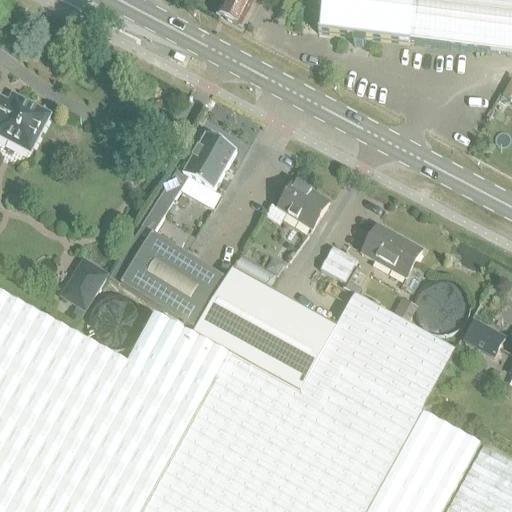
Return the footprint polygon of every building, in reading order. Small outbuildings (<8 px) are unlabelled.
[(241,30),(256,0),(227,0),(218,19),(241,30)] [(511,0),(320,0),(316,36),(511,60),(511,0)] [(511,83),(502,98),(511,103),(511,101),(511,83)] [(0,139),(31,156),(51,119),(15,100),(10,109),(0,104),(0,139)] [(189,181),(179,196),(213,215),(221,200),(220,199),(213,195),(235,156),(219,147),(220,145),(222,143),(212,138),(211,140),(210,141),(206,139),(191,165),(184,178),(189,181)] [(184,178),(191,165),(186,162),(110,282),(192,334),(225,283),(153,238),(189,181),(184,178)] [(295,185),(277,214),(272,211),(266,221),(280,230),(287,220),(311,235),(329,206),(295,185)] [(407,282),(423,253),(378,228),(362,257),(407,282)] [(333,251),(321,274),(346,287),(358,264),(333,251)] [(91,262),(65,303),(85,316),(111,275),(91,262)] [(273,262),(266,274),(278,281),(285,269),(273,262)] [(412,298),(424,277),(413,271),(407,282),(401,292),(412,298)] [(232,275),(192,340),(299,397),(335,333),(232,275)] [(351,283),(345,294),(353,299),(358,301),(364,290),(351,283)] [(469,320),(469,319),(469,314),(467,310),(465,306),(461,302),(458,299),(454,297),(448,296),(443,295),(436,297),(431,300),(427,303),(425,306),(422,311),(421,320),(422,328),(425,333),(427,336),(432,340),(435,341),(443,343),(448,343),(453,342),(461,337),(464,334),(467,329),(468,326),(469,320)] [(0,511),(448,511),(482,451),(421,416),(456,354),(358,301),(353,299),(335,333),(299,397),(192,340),(154,320),(127,368),(75,340),(0,298),(0,511)] [(402,303),(393,319),(404,325),(413,309),(402,303)] [(494,361),(504,343),(475,327),(465,346),(494,361)] [(511,511),(511,466),(482,451),(448,511),(511,511)]
